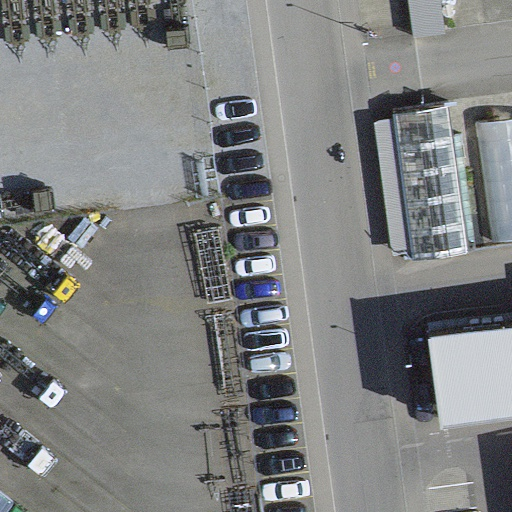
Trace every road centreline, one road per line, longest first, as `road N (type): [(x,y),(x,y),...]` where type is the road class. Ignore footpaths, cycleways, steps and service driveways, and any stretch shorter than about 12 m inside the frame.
road 1 (unclassified): [(372,511),(304,0)]
road 2 (unknown): [(406,428),(435,423),(482,435),(499,511)]
